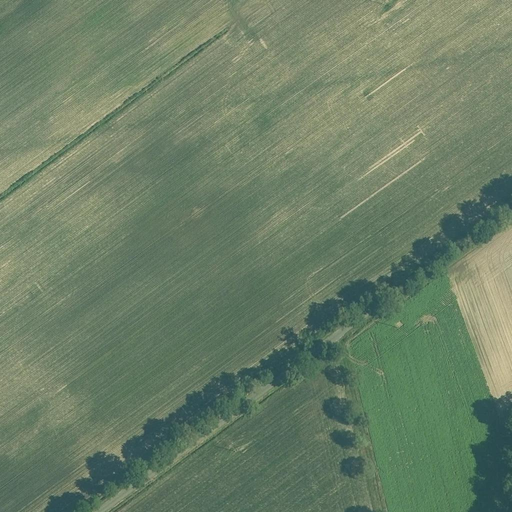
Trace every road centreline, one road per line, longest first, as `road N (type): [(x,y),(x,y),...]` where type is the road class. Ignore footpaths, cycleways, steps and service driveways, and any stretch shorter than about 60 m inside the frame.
road 1 (residential): [(96,511),(511,206)]
road 2 (track): [(337,334),(380,511)]
